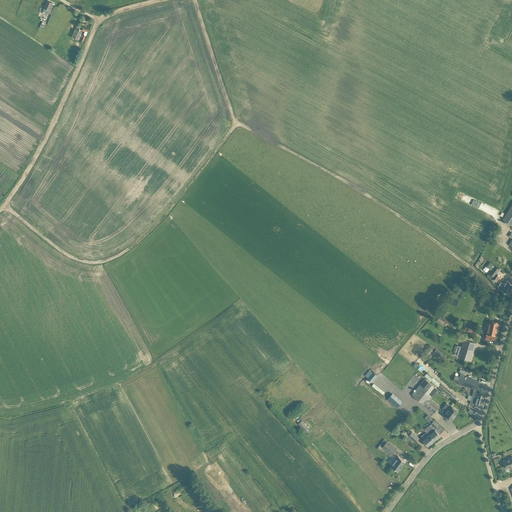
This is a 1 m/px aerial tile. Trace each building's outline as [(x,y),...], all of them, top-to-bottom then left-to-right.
[(44,8),(43,12),(50,14),(54,4),(52,4),(52,2),(47,0),(44,8)] [(78,39),(79,35),(80,35),(81,32),(76,30),(73,37),(78,39)] [(511,204),(503,219),(511,225),(511,204)] [(494,266),(489,273),(494,277),(499,270),(497,268),(494,266)] [(511,282),(507,279),(504,284),(501,282),(498,286),(501,288),(508,294),(511,287),(511,282)] [(438,317),(436,321),(444,325),(446,321),(438,317)] [(488,329),(497,331),(499,321),(490,319),(488,329)] [(496,336),(497,331),(488,329),(487,334),(486,334),(485,339),(495,341),(496,336)] [(464,339),(458,357),(470,360),(475,343),(464,339)] [(460,375),(457,383),(474,389),(472,395),(476,396),(483,399),(485,392),(478,389),(478,390),(476,390),(479,381),(474,380),(464,376),(465,373),(461,372),(460,375)] [(376,378),(372,374),(367,379),(371,383),(376,378)] [(438,386),(441,381),(434,375),(430,379),(438,386)] [(438,389),(430,383),(424,378),(411,394),(425,405),(438,389)] [(441,383),(438,387),(453,399),(456,396),(452,393),(453,392),(441,383)] [(405,399),(401,395),(399,398),(393,393),(389,397),(399,406),(402,402),(402,401),(405,399)] [(483,399),(476,396),(472,395),(470,403),(474,405),(481,408),(483,399)] [(450,405),(443,414),(451,420),(454,417),(453,417),(458,411),(450,405)] [(434,420),(433,420),(432,419),(429,421),(435,428),(439,425),(434,420)] [(302,420),(298,423),(307,434),(311,430),(302,420)] [(430,424),(425,429),(427,431),(435,440),(440,435),(435,429),(434,429),(430,424)] [(403,431),(400,434),(409,442),(411,440),(414,442),(415,441),(416,442),(419,438),(412,431),(408,435),(403,431)] [(427,431),(421,436),(423,438),(422,439),(428,446),(435,440),(427,431)] [(384,439),(378,447),(390,456),(392,454),(397,448),(387,441),(384,439)] [(405,461),(398,456),(395,454),(394,456),(397,458),(391,466),(398,471),(405,461)] [(505,468),(510,466),(511,465),(511,456),(502,460),(505,468)]
